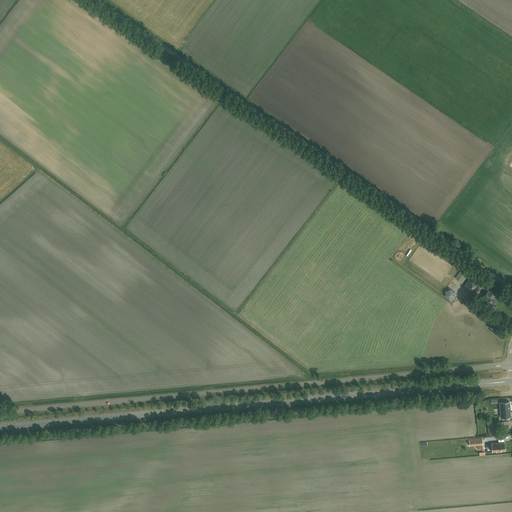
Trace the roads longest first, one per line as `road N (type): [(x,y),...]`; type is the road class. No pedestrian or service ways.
road 1 (unclassified): [(0,412),(511,365)]
road 2 (secondary): [(511,381),(0,427)]
road 3 (unclassified): [(511,288),(96,0)]
